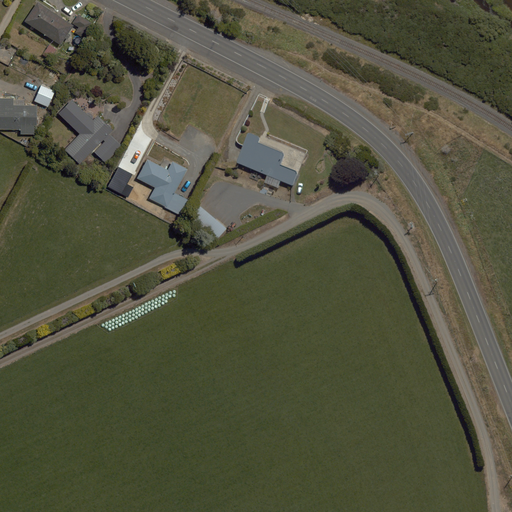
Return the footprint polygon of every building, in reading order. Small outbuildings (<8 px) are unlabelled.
[(37,2),(24,20),(58,45),(72,26),(54,13),(56,9),(44,1),(42,5),(37,2)] [(89,22),(78,15),(72,23),(83,31),(89,22)] [(39,85),(32,100),(47,107),(54,92),(39,85)] [(12,100),(0,99),(0,129),(18,130),(18,135),(36,136),(37,109),(12,108),(12,100)] [(77,135),(63,148),(78,164),(92,150),(103,162),(120,146),(108,133),(111,130),(99,116),(91,123),(70,101),(57,113),(77,135)] [(251,133),(237,165),(267,179),(265,184),(279,190),(281,185),(293,191),(300,176),(282,167),(286,158),(260,145),(263,139),(251,133)] [(146,160),(136,179),(153,188),(148,197),(180,215),(188,199),(174,191),(186,170),(166,159),(161,168),(146,160)] [(199,207),(188,221),(214,241),(226,226),(216,218),(214,220),(199,207)]
